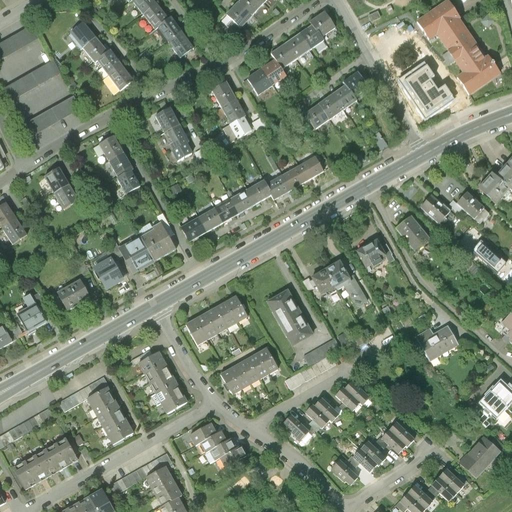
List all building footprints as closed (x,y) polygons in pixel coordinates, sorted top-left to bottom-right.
[(156,6),(151,0),(133,0),(132,2),(143,16),(156,6)] [(256,0),(240,0),(236,5),(251,18),(262,5),(256,0)] [(448,2),(417,24),(428,40),(436,35),(449,52),(444,55),(450,64),(456,60),(465,73),(457,79),(469,95),(499,74),(488,58),(485,60),(472,41),(470,42),(456,21),(459,19),(448,2)] [(251,18),(236,5),(224,17),(239,31),(251,18)] [(168,21),(156,6),(143,16),(155,31),(158,29),(168,21)] [(312,23),(314,26),(323,39),(336,31),(325,14),(312,23)] [(170,19),(168,21),(158,29),(169,44),(182,35),(170,19)] [(95,39),(83,25),(70,35),(83,50),(95,39)] [(0,61),(44,38),(38,26),(0,45),(0,61)] [(314,26),(300,35),(310,51),(325,42),(323,39),(314,26)] [(193,50),(182,35),(169,44),(180,60),(193,50)] [(300,35),(285,45),(296,61),(310,51),(300,35)] [(44,38),(0,61),(0,72),(2,77),(51,50),(44,38)] [(107,54),(95,39),(83,50),(95,64),(97,62),(108,54),(107,54)] [(281,71),(296,61),(285,45),(270,55),(275,61),(281,71)] [(121,67),(110,52),(107,54),(108,54),(97,62),(108,77),(121,67)] [(275,61),(261,70),(273,88),(287,79),(281,71),(275,61)] [(12,102),(64,75),(58,63),(5,90),(12,102)] [(434,78),(425,66),(419,71),(417,68),(400,80),(406,88),(403,90),(410,100),(413,99),(418,107),(416,109),(423,119),(428,115),(430,118),(452,103),(449,99),(452,98),(444,87),(437,91),(430,81),(434,78)] [(133,83),(126,74),(121,67),(108,77),(120,92),(133,83)] [(261,70),(246,80),(258,98),(273,88),(261,70)] [(358,73),(344,83),(346,86),(356,99),(370,89),(358,73)] [(64,75),(12,102),(18,114),(70,86),(64,75)] [(226,84),(211,92),(221,109),(236,100),(226,84)] [(332,96),(343,111),(357,101),(356,99),(346,86),(332,96)] [(343,111),(332,96),(319,106),(329,121),(343,111)] [(31,139),(83,112),(77,100),(25,127),(31,139)] [(236,100),(221,109),(231,125),(243,118),(245,117),(236,100)] [(329,121),(319,106),(305,116),(316,131),(329,121)] [(171,108),(155,116),(172,150),(186,143),(188,142),(171,108)] [(83,112),(31,139),(37,151),(89,124),(83,112)] [(263,117),(253,122),(258,134),(269,128),(263,117)] [(243,118),(231,125),(222,130),(230,144),(251,132),(243,118)] [(383,151),(390,146),(380,129),(372,134),(383,151)] [(123,154),(114,137),(100,145),(109,161),(123,154)] [(172,150),(171,151),(176,163),(192,155),(186,143),(172,150)] [(10,165),(0,144),(0,167),(1,167),(4,168),(10,165)] [(133,171),(123,154),(109,161),(118,178),(128,173),(133,171)] [(315,159),(298,168),(306,183),(323,173),(315,159)] [(511,160),(498,176),(511,188),(511,189),(511,160)] [(298,168),(282,178),(290,192),(306,183),(298,168)] [(69,186),(59,169),(43,178),(53,195),(69,186)] [(137,190),(128,173),(118,178),(114,181),(123,198),(137,190)] [(494,173),(480,188),(497,204),(511,188),(498,176),(494,173)] [(282,178),(266,187),(271,197),(273,201),(290,192),(282,178)] [(263,182),(247,192),(255,206),(271,197),(266,187),(263,182)] [(79,203),(69,186),(53,195),(63,212),(79,203)] [(247,192),(230,201),(239,215),(255,206),(247,192)] [(467,193),(456,205),(462,210),(474,221),(484,210),(485,209),(467,193)] [(433,197),(421,210),(441,227),(447,221),(445,218),(450,212),(433,197)] [(239,215),(230,201),(214,210),(222,224),(239,215)] [(202,217),(216,208),(212,202),(198,211),(202,217)] [(456,205),(453,202),(449,206),(458,214),(462,210),(456,205)] [(16,220),(6,203),(0,207),(0,228),(1,230),(16,220)] [(214,210),(198,220),(206,234),(222,224),(214,210)] [(489,215),(484,210),(474,221),(479,225),(489,215)] [(160,224),(168,239),(174,236),(162,215),(157,218),(160,224)] [(411,216),(396,229),(415,253),(430,240),(411,216)] [(27,237),(16,220),(1,230),(11,246),(27,237)] [(198,220),(181,229),(189,243),(206,234),(198,220)] [(154,231),(140,239),(154,263),(175,251),(168,239),(160,224),(152,228),(154,231)] [(484,237),(480,242),(494,254),(498,249),(484,237)] [(133,275),(154,263),(140,239),(119,251),(133,275)] [(376,240),(356,251),(365,267),(385,256),(381,248),(376,240)] [(494,254),(480,242),(471,252),(496,275),(506,264),(494,254)] [(386,245),(381,248),(385,256),(389,263),(394,261),(391,255),(392,255),(386,245)] [(122,281),(111,261),(95,270),(103,284),(102,284),(106,290),(122,281)] [(339,263),(326,270),(335,286),(348,279),(339,263)] [(326,270),(312,278),(313,280),(317,286),(321,294),(335,286),(326,270)] [(349,280),(348,279),(335,286),(337,291),(344,287),(356,309),(367,303),(353,278),(349,280)] [(66,290),(77,308),(95,297),(85,279),(66,290)] [(308,280),(302,283),(308,293),(314,289),(313,288),(317,286),(313,280),(309,282),(308,280)] [(37,295),(40,301),(42,305),(50,300),(44,291),(37,295)] [(312,336),(287,293),(268,304),(281,328),(292,347),(312,336)] [(247,318),(236,298),(226,304),(237,324),(247,318)] [(40,326),(51,320),(42,305),(40,301),(22,311),(34,333),(42,328),(40,326)] [(237,324),(226,304),(216,310),(227,330),(237,324)] [(227,330),(216,310),(206,315),(217,335),(227,330)] [(217,335),(206,315),(196,321),(207,341),(217,335)] [(511,316),(510,315),(501,325),(505,329),(502,333),(506,337),(504,339),(506,340),(511,345),(511,316)] [(22,321),(16,324),(17,326),(22,334),(28,331),(22,321)] [(196,321),(186,327),(197,347),(207,341),(196,321)] [(0,332),(0,348),(1,350),(17,340),(11,330),(8,324),(0,328),(2,331),(0,332)] [(17,326),(11,330),(17,340),(23,337),(22,334),(17,326)] [(429,330),(415,338),(429,362),(458,345),(448,328),(433,336),(429,330)] [(335,340),(303,358),(309,368),(330,356),(341,350),(335,340)] [(352,344),(341,350),(347,361),(352,358),(357,366),(365,362),(363,359),(371,354),(365,344),(355,349),(352,344)] [(266,349),(257,354),(269,376),(278,371),(266,349)] [(131,363),(134,368),(137,366),(153,357),(150,352),(131,363)] [(137,366),(143,376),(164,364),(159,354),(153,357),(137,366)] [(257,354),(248,360),(260,381),(269,376),(257,354)] [(336,366),(330,356),(309,368),(285,382),(290,392),(336,366)] [(248,360),(239,365),(251,387),(260,381),(248,360)] [(170,374),(164,364),(143,376),(149,386),(170,374)] [(239,365),(229,370),(242,392),(251,387),(239,365)] [(229,370),(220,376),(221,378),(226,385),(233,397),(242,392),(229,370)] [(176,384),(170,374),(149,386),(154,396),(176,384)] [(221,378),(216,381),(221,391),(224,389),(223,387),(226,385),(221,378)] [(103,379),(59,404),(65,414),(87,401),(109,389),(103,379)] [(501,380),(490,392),(507,409),(511,404),(511,385),(510,384),(508,386),(501,380)] [(353,383),(345,391),(359,404),(362,407),(369,399),(353,383)] [(154,396),(160,406),(181,394),(176,384),(154,396)] [(87,401),(92,410),(114,398),(109,389),(87,401)] [(343,389),(336,397),(352,412),(359,404),(345,391),(343,389)] [(496,420),(507,409),(490,392),(479,404),(485,411),(484,413),(488,417),(490,414),(496,420)] [(187,404),(181,394),(160,406),(166,416),(187,404)] [(119,407),(114,398),(92,410),(97,419),(119,407)] [(322,402),(314,409),(328,422),(331,425),(338,417),(322,402)] [(54,406),(0,437),(0,440),(4,448),(59,416),(54,406)] [(97,419),(102,428),(124,416),(119,407),(97,419)] [(312,407),(305,415),(312,422),(320,429),(321,430),(328,422),(314,409),(312,407)] [(477,414),(474,417),(486,429),(490,425),(486,421),(489,418),(488,417),(484,413),(481,410),(477,414)] [(102,428),(107,437),(128,425),(124,416),(102,428)] [(309,434),(292,417),(284,425),(289,429),(288,430),(300,442),(309,434)] [(217,421),(195,433),(201,443),(205,441),(223,431),(217,421)] [(312,422),(309,425),(316,433),(320,429),(312,422)] [(396,424),(389,431),(406,448),(407,449),(414,441),(396,424)] [(133,435),(128,425),(107,437),(113,447),(133,435)] [(227,429),(223,431),(205,441),(211,451),(216,448),(232,439),(227,429)] [(389,431),(381,439),(398,456),(406,448),(389,431)] [(71,436),(60,442),(73,464),(83,458),(71,436)] [(237,436),(232,439),(216,448),(221,458),(225,456),(242,446),(237,436)] [(475,480),(487,467),(500,454),(490,444),(484,439),(472,452),(460,465),(475,480)] [(494,439),(490,444),(500,454),(505,449),(494,439)] [(60,442),(50,448),(62,470),(73,464),(60,442)] [(368,442),(361,450),(377,465),(380,467),(387,460),(368,442)] [(247,443),(242,446),(225,456),(231,466),(253,454),(247,443)] [(186,451),(188,459),(201,455),(204,466),(209,465),(204,446),(186,451)] [(50,448),(39,454),(52,476),(62,470),(50,448)] [(361,450),(353,457),(370,473),(377,465),(361,450)] [(39,454),(29,460),(41,482),(52,476),(39,454)] [(167,455),(106,489),(111,498),(146,479),(165,468),(172,464),(167,455)] [(29,460),(19,466),(31,488),(41,482),(29,460)] [(339,461),(331,471),(350,488),(358,479),(352,473),(344,465),(339,461)] [(347,462),(344,465),(352,473),(356,469),(347,462)] [(146,479),(151,489),(171,478),(165,468),(146,479)] [(446,470),(439,478),(456,495),(464,487),(446,470)] [(176,488),(171,478),(151,489),(157,498),(176,488)] [(448,503),(456,495),(439,478),(431,486),(438,493),(448,503)] [(415,486),(407,494),(425,511),(432,503),(430,501),(423,494),(415,486)] [(438,493),(431,486),(423,494),(430,501),(438,493)] [(181,497),(176,488),(157,498),(162,508),(179,499),(181,497)] [(112,511),(101,491),(91,497),(98,511),(112,511)] [(409,511),(423,511),(425,511),(407,494),(399,502),(408,510),(409,511)] [(98,511),(91,497),(80,503),(84,511),(98,511)] [(159,510),(160,511),(177,511),(184,508),(179,499),(162,508),(159,510)] [(395,506),(401,511),(405,511),(408,510),(399,502),(395,506)] [(70,511),(84,511),(80,503),(69,509),(70,511)]
